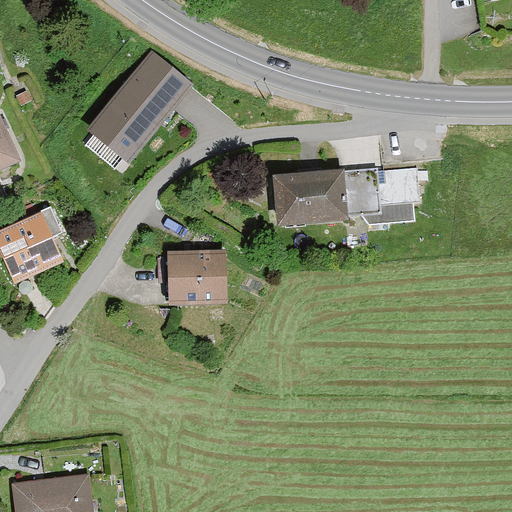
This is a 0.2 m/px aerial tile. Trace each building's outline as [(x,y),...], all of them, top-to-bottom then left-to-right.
[(85,137),(129,171),(195,88),(152,53),(85,137)] [(0,169),(19,161),(0,119),(0,169)] [(382,202),(422,200),(421,165),(380,166),(382,202)] [(349,230),(349,222),(382,220),(378,170),(272,182),(277,236),(349,230)] [(63,236),(51,211),(0,236),(0,258),(15,291),(64,267),(55,247),(62,244),(59,237),(63,236)] [(169,313),(228,312),(227,254),(168,258),(169,313)] [(15,511),(92,511),(88,475),(13,483),(15,511)]
